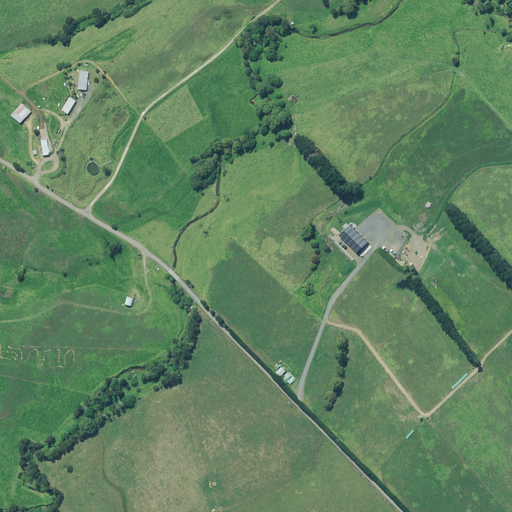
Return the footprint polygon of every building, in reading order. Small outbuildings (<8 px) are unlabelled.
[(90,72),(81,71),(79,89),(88,90),(90,72)] [(78,101),(71,97),(63,110),(70,114),(78,101)] [(33,112),(24,104),(14,115),(22,123),(33,112)] [(51,155),(49,140),(43,141),(45,153),(44,154),(45,156),(51,155)] [(135,299),(128,297),(126,304),(132,306),(135,299)] [(287,371),(283,367),(278,372),(282,376),(287,371)]
